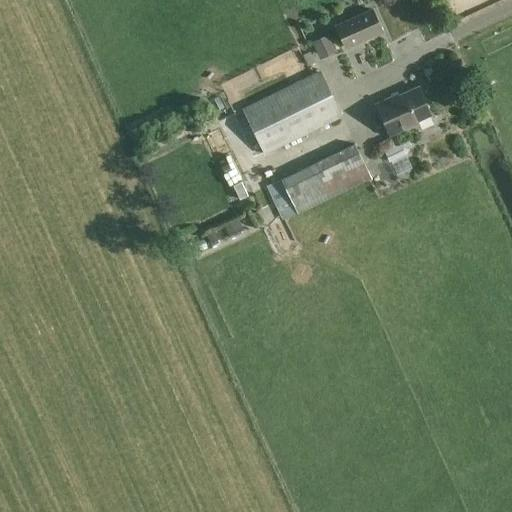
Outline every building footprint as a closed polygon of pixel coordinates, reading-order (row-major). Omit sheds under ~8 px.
[(342,0),(351,15),(369,5),(365,0),(342,0)] [(344,48),(380,32),(370,10),(334,27),(344,48)] [(311,42),(320,60),(337,51),(329,34),(311,42)] [(256,73),(261,84),(302,66),(293,46),(251,64),(255,73),(256,73)] [(264,155),(341,117),(319,73),(242,110),(264,155)] [(415,122),(429,115),(418,88),(391,100),(391,98),(375,105),(389,137),(416,124),(415,122)] [(283,220),(371,179),(355,145),(267,186),(283,220)] [(212,160),(221,179),(235,173),(225,154),(212,160)] [(197,228),(199,232),(212,226),(219,240),(248,226),(239,207),(197,228)]
